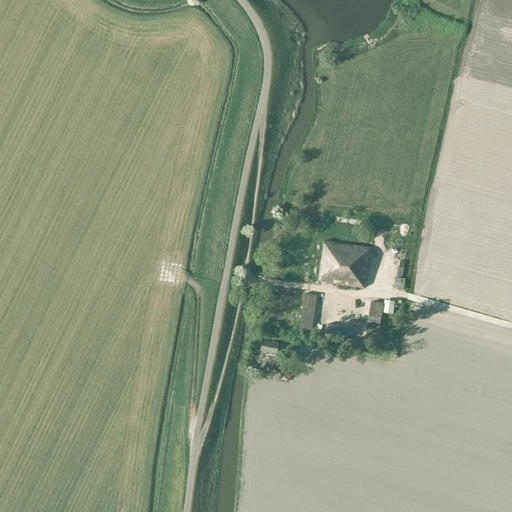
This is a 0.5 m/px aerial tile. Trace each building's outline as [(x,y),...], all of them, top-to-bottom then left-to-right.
[(378,238),(374,237),(372,245),(408,251),(410,235),(379,230),(378,238)] [(365,279),(370,248),(323,241),(317,282),(362,289),(364,278),(365,279)] [(304,292),(300,326),(312,327),(316,294),(304,292)] [(366,302),(361,335),(373,337),(378,303),(366,302)] [(330,319),(329,331),(343,333),(344,321),(330,319)] [(274,354),(276,344),(261,342),(259,351),(274,354)]
